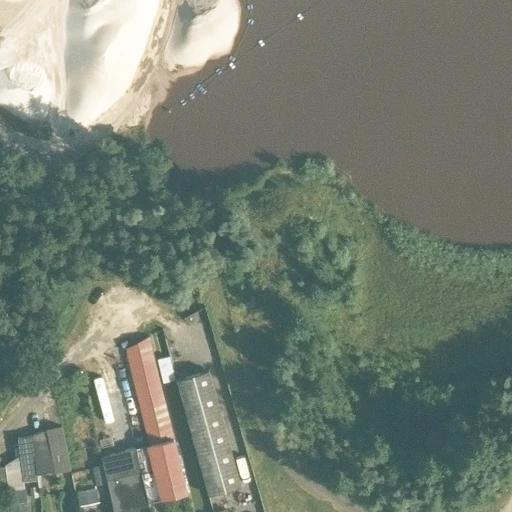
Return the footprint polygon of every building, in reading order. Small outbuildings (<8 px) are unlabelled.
[(137,449),(142,472),(157,469),(164,498),(186,492),(148,337),(127,350),(151,446),(137,449)] [(161,355),(166,378),(178,376),(174,353),(161,355)] [(209,496),(241,487),(210,371),(177,380),(209,496)] [(47,430),(44,431),(53,472),(55,472),(55,474),(70,471),(61,427),(47,430)] [(53,472),(44,431),(30,437),(36,480),(37,480),(37,475),(53,472)] [(36,480),(30,437),(18,439),(20,454),(24,482),(36,480)] [(150,511),(149,504),(137,449),(102,457),(103,465),(108,484),(114,511),(150,511)] [(108,484),(103,465),(93,467),(97,486),(108,484)] [(5,467),(0,467),(0,491),(8,491),(5,467)] [(12,511),(27,511),(26,502),(11,504),(12,511)]
